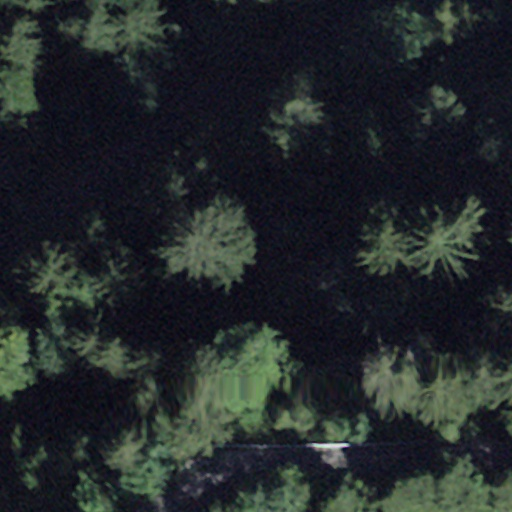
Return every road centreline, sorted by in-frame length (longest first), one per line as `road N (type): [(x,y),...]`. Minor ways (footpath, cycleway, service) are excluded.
road 1 (track): [(0,244),(381,0)]
road 2 (track): [(511,462),(279,460),(182,493),(158,511)]
